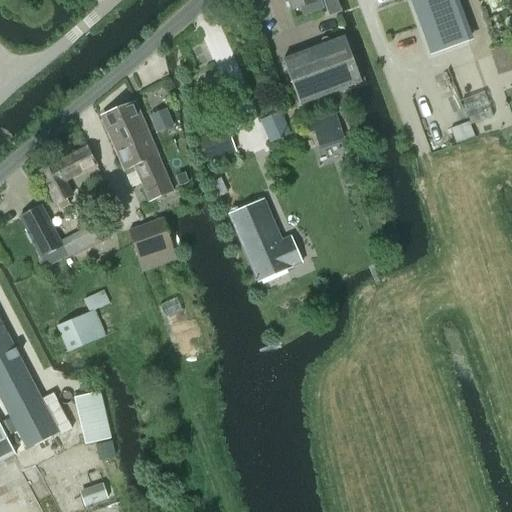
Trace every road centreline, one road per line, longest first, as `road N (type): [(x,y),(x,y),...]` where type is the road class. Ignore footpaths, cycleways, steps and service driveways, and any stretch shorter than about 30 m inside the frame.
road 1 (unclassified): [(0,176),(196,0)]
road 2 (unclassified): [(107,0),(0,96)]
